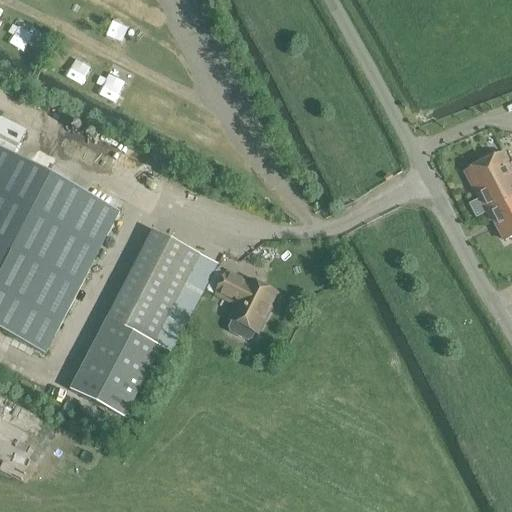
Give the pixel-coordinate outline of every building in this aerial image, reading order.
[(25,51),(33,34),(16,25),(8,43),(25,51)] [(101,96),(118,102),(130,72),(112,65),(101,96)] [(163,125),(172,108),(157,100),(148,117),(163,125)] [(0,331),(45,355),(120,213),(40,171),(14,157),(23,139),(27,133),(7,123),(1,120),(0,120),(0,331)] [(78,131),(75,133),(76,137),(79,139),(83,138),(84,134),(82,131),(78,131)] [(91,137),(88,140),(89,144),(92,146),(96,144),(97,141),(95,138),(91,137)] [(468,206),(471,213),(511,192),(511,175),(502,155),(463,174),(477,202),(468,206)] [(511,192),(471,213),(475,220),(484,215),(488,224),(493,221),(504,243),(511,238),(511,192)] [(154,346),(200,257),(154,232),(70,393),(124,420),(161,349),(154,346)] [(248,285),(227,275),(216,296),(238,307),(231,321),(233,323),(230,329),(231,333),(247,341),(251,340),(254,333),(257,335),(277,296),(250,282),(248,285)]
